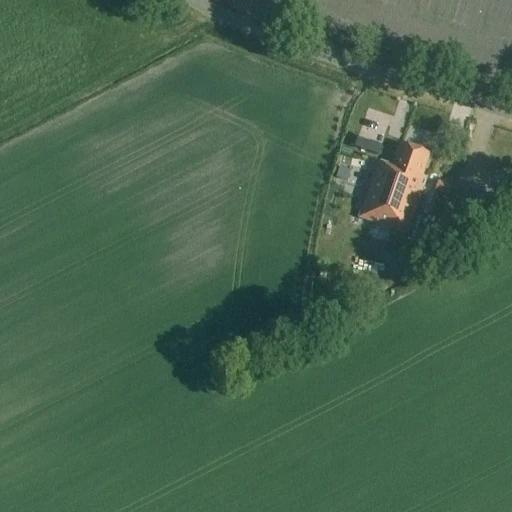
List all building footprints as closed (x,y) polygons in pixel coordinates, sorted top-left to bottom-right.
[(356,136),(353,147),(376,155),(380,144),(356,136)] [(429,156),(401,147),(393,168),(378,163),(360,219),(408,235),(427,179),(422,178),(429,156)] [(434,194),(449,199),(453,188),(438,183),(434,194)] [(501,226),(508,204),(472,192),(465,214),(501,226)] [(413,250),(423,268),(446,256),(448,260),(462,252),(451,233),(437,241),(435,237),(413,250)] [(161,382),(142,387),(145,400),(164,395),(161,382)]
